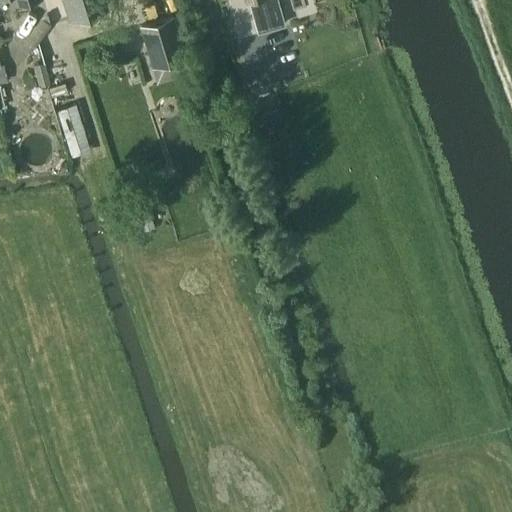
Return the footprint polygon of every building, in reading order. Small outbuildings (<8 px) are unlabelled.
[(63,0),(68,17),(107,5),(105,0),(63,0)] [(248,0),(258,32),(285,24),(277,0),(248,0)] [(152,65),(184,56),(172,15),(141,25),(152,65)] [(33,64),(38,86),(50,82),(45,61),(33,64)] [(63,82),(48,87),(51,96),(66,91),(63,82)] [(67,106),(57,109),(72,156),(81,153),(67,106)] [(62,163),(60,167),(61,172),(66,174),(70,173),(72,169),(71,164),(67,162),(62,163)] [(147,207),(137,210),(143,231),(154,227),(147,207)]
